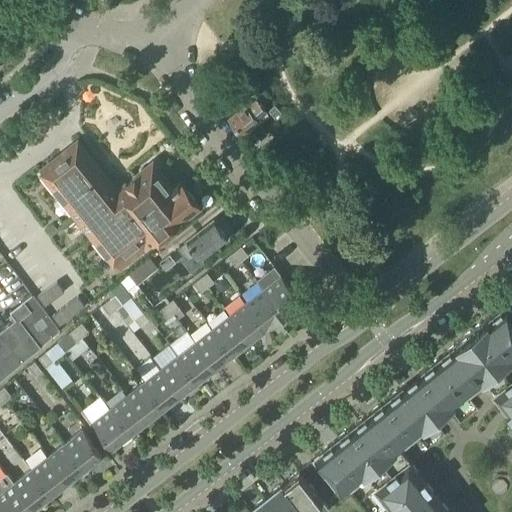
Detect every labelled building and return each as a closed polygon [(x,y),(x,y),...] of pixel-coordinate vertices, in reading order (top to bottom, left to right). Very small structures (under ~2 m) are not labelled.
[(226,93),(218,100),(228,113),(242,102),(236,95),(232,99),(226,93)] [(266,112),(254,97),(245,105),(231,117),(228,120),(242,137),(259,122),(259,123),(268,116),(265,112),(266,112)] [(276,119),(282,114),(274,105),(268,110),(276,119)] [(272,134),(275,131),(270,125),(266,128),(272,134)] [(105,252),(119,270),(200,206),(179,180),(171,186),(152,163),(117,191),(78,143),(79,139),(78,139),(77,142),(40,171),(99,244),(97,246),(103,253),(105,252)] [(202,258),(226,238),(213,221),(179,248),(188,260),(197,252),(202,258)] [(234,252),(241,261),(248,256),(241,246),(234,252)] [(235,266),(241,261),(234,252),(227,257),(235,266)] [(167,272),(177,264),(170,255),(160,263),(167,272)] [(158,268),(149,258),(128,274),(137,285),(158,268)] [(200,278),(207,288),(214,282),(207,273),(200,278)] [(263,289),(283,315),(301,301),(281,275),(263,289)] [(201,293),(207,288),(200,278),(193,284),(201,293)] [(58,296),(64,291),(57,282),(50,286),(58,296)] [(51,301),(58,296),(50,286),(44,291),(51,301)] [(246,302),(266,328),(283,315),(263,289),(246,302)] [(45,306),(51,301),(44,291),(37,296),(45,306)] [(15,319),(0,331),(0,380),(60,330),(32,294),(9,311),(15,319)] [(108,300),(115,309),(122,304),(115,295),(108,300)] [(79,311),(86,306),(79,296),(72,301),(79,311)] [(109,314),(115,309),(108,300),(101,305),(109,314)] [(166,305),(173,314),(180,309),(173,300),(166,305)] [(73,316),(79,311),(72,301),(65,306),(73,316)] [(249,341),(266,328),(246,302),(229,316),(249,341)] [(363,473),(394,511),(449,511),(397,446),(398,445),(398,444),(421,426),(422,426),(440,412),(457,398),(457,397),(480,379),(481,380),(482,379),(511,416),(511,309),(507,304),(490,317),(489,316),(453,345),(454,346),(413,377),(314,456),(340,489),(362,473),(362,474),(363,473)] [(166,319),(173,314),(166,305),(159,310),(166,319)] [(66,321),(73,316),(65,306),(59,311),(66,321)] [(60,326),(66,321),(59,311),(52,316),(60,326)] [(212,329),(232,354),(249,341),(229,316),(212,329)] [(75,328),(82,337),(88,332),(81,323),(75,328)] [(65,351),(82,337),(75,328),(58,342),(65,351)] [(212,329),(195,342),(215,368),(232,354),(212,329)] [(65,351),(58,342),(38,358),(46,367),(65,352),(65,351)] [(178,355),(198,381),(215,368),(195,342),(178,355)] [(178,355),(161,369),(181,394),(198,381),(178,355)] [(41,371),(34,361),(28,366),(35,375),(41,371)] [(61,365),(50,373),(55,379),(66,371),(61,365)] [(144,382),(164,407),(181,394),(161,369),(144,382)] [(147,421),(164,407),(144,382),(127,395),(147,421)] [(4,387),(0,389),(0,404),(11,396),(4,387)] [(110,408),(130,434),(147,421),(127,395),(110,408)] [(112,447),(130,434),(110,408),(93,422),(112,447)] [(65,443),(85,469),(103,455),(83,429),(65,443)] [(48,456),(68,482),(85,469),(65,443),(48,456)] [(51,495),(68,482),(48,456),(31,469),(51,495)] [(14,483),(34,508),(51,495),(31,469),(14,483)] [(299,471),(282,484),(303,511),(308,511),(323,501),(299,471)] [(14,483),(6,473),(0,478),(0,499),(9,511),(29,511),(34,508),(14,483)] [(303,511),(282,484),(264,498),(275,511),(303,511)] [(275,511),(264,498),(247,511),(275,511)] [(0,511),(9,511),(0,499),(0,511)]
